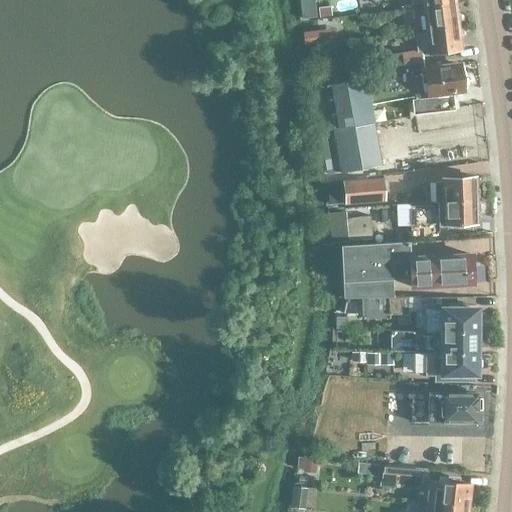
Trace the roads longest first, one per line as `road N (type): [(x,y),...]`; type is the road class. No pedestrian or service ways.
road 1 (track): [(250,511),(291,384),(300,288),(287,89),(264,0)]
road 2 (tertiary): [(511,176),(488,0)]
